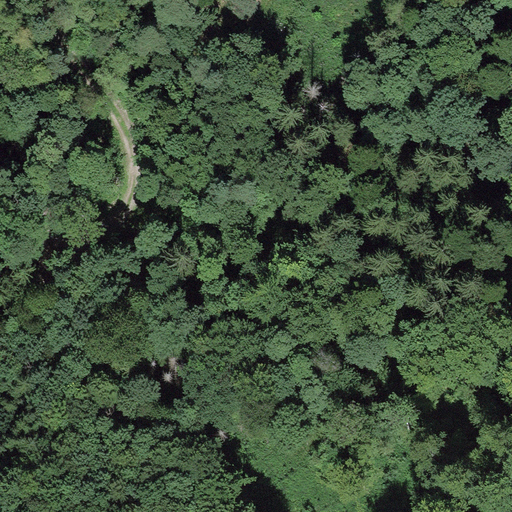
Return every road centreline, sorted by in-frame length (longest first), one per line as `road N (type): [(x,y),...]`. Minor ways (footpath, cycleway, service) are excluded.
road 1 (track): [(126,123),(141,149),(143,204),(124,226),(45,270),(0,315)]
road 2 (track): [(44,0),(126,123)]
road 3 (track): [(78,252),(49,231),(0,139)]
road 4 (track): [(160,0),(126,123)]
